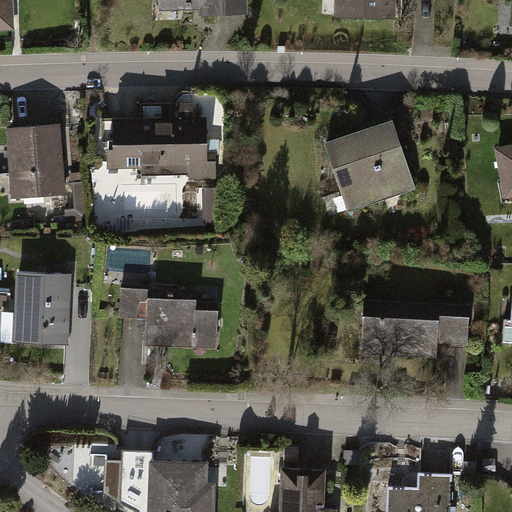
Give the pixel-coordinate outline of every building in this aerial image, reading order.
[(0,0),(0,29),(18,30),(18,0),(0,0)] [(166,0),(167,8),(256,7),(255,0),(166,0)] [(404,0),(343,0),(343,14),(404,16),(404,0)] [(220,176),(218,120),(205,120),(204,102),(173,103),(174,119),(125,120),(127,164),(196,161),(197,177),(220,176)] [(348,209),(415,186),(392,119),(325,142),(348,209)] [(16,196),(68,193),(68,187),(67,173),(65,123),(13,125),(16,196)] [(511,144),(498,148),(510,201),(511,200),(511,144)] [(88,172),(67,173),(68,187),(76,187),(78,208),(65,209),(65,223),(79,222),(89,217),(88,172)] [(69,345),(73,275),(18,273),(14,343),(69,345)] [(144,341),(214,347),(217,308),(195,306),(196,293),(131,287),(129,316),(146,318),(144,341)] [(439,341),(469,342),(470,300),(364,296),(362,353),(438,355),(439,341)] [(149,511),(211,511),(212,482),(204,482),(205,461),(151,460),(149,511)] [(267,511),(335,511),(337,470),(284,468),(283,511),(268,510),(267,511)] [(449,511),(450,471),(420,471),(420,485),(388,485),(388,511),(449,511)]
